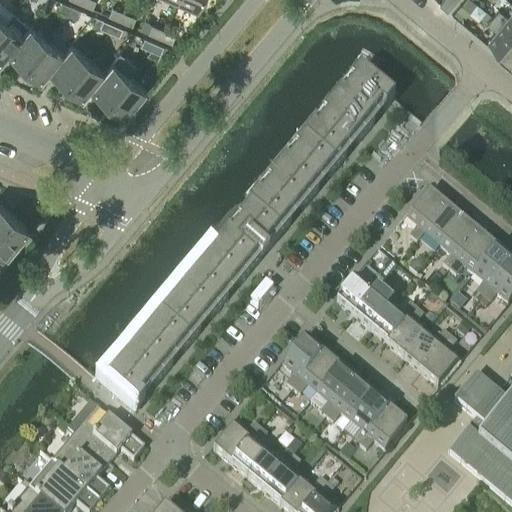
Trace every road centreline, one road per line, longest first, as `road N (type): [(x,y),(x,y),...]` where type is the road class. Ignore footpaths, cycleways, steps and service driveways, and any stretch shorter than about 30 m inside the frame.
road 1 (residential): [(165,446),(485,68)]
road 2 (tertiary): [(143,195),(306,0)]
road 3 (tertiary): [(255,0),(103,177)]
road 4 (residential): [(28,301),(79,266),(143,195)]
road 5 (residential): [(103,177),(60,233),(28,301)]
